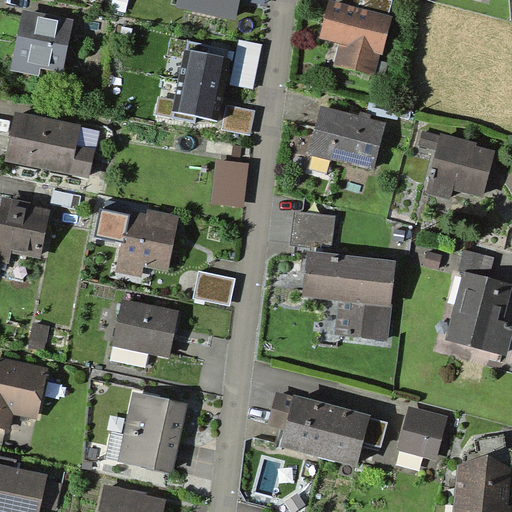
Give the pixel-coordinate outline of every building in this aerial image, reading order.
[(240,0),(177,0),(177,6),(236,18),(240,0)] [(375,78),(390,22),(326,4),(315,42),(339,49),(334,67),(375,78)] [(61,87),(74,26),(22,16),(9,77),(61,87)] [(262,44),(239,40),(230,84),(254,89),(262,44)] [(227,62),(184,54),(173,111),(216,119),(219,106),(225,76),(227,62)] [(255,111),(227,105),(222,129),(251,134),(255,111)] [(375,173),(385,125),(315,110),(305,159),(375,173)] [(78,132),(14,118),(3,166),(90,185),(96,159),(73,154),(78,132)] [(496,149),(440,137),(429,187),(485,199),(496,149)] [(245,167),(217,164),(213,207),(241,210),(245,167)] [(53,189),(50,204),(77,210),(81,195),(53,189)] [(51,214),(2,206),(0,218),(0,256),(42,264),(51,214)] [(168,277),(178,219),(128,211),(116,279),(142,283),(144,273),(168,277)] [(294,212),(291,246),(331,250),(335,217),(294,212)] [(396,226),(394,239),(405,241),(408,228),(396,226)] [(425,250),(422,264),(438,268),(441,254),(425,250)] [(385,348),(396,267),(304,256),(298,300),(340,305),(335,342),(385,348)] [(236,279),(199,272),(194,299),(231,307),(236,279)] [(511,321),(511,288),(459,276),(443,344),(503,359),(511,321)] [(180,314),(121,303),(112,350),(170,361),(180,314)] [(34,323),(28,349),(44,353),(50,327),(34,323)] [(52,373),(0,362),(0,429),(11,432),(14,418),(41,423),(52,373)] [(184,408),(132,397),(118,464),(171,475),(184,408)] [(313,407),(289,401),(277,448),(356,468),(368,420),(344,414),(313,407)] [(449,418),(407,410),(398,449),(441,458),(449,418)] [(36,511),(46,473),(0,462),(0,511),(36,511)] [(508,511),(510,468),(453,467),(451,511),(508,511)] [(164,511),(167,501),(103,487),(97,511),(164,511)]
